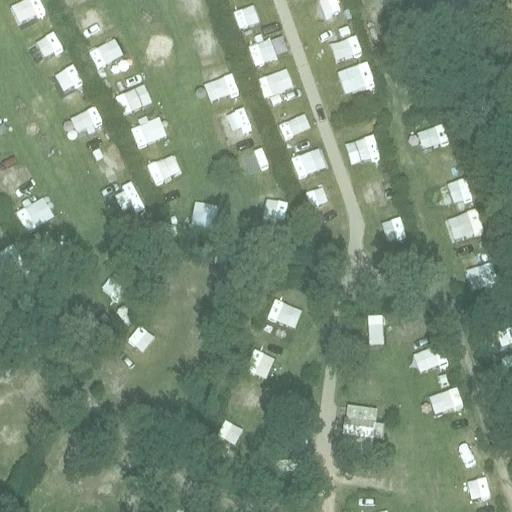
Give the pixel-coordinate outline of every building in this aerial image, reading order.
[(35,0),(12,0),(18,16),(38,9),(35,0)] [(80,0),(61,7),(67,24),(87,17),(81,0),(80,0)] [(318,0),(320,12),(341,9),(340,0),(318,0)] [(497,0),(433,0),(387,18),(401,55),(503,16),(497,0)] [(225,11),(232,26),(253,17),(246,2),(225,11)] [(346,19),(326,23),(331,43),(350,39),(346,19)] [(200,49),(219,41),(212,25),(193,34),(200,49)] [(239,45),(246,67),(269,59),(261,37),(239,45)] [(112,42),(86,54),(91,67),(118,55),(112,42)] [(342,81),(362,80),(361,59),(340,60),(342,81)] [(203,89),(234,83),(230,67),(199,74),(203,89)] [(107,92),(120,105),(136,89),(124,76),(107,92)] [(272,128),(299,116),(291,96),(263,108),(272,128)] [(77,124),(95,115),(88,100),(70,108),(77,124)] [(245,107),(215,118),(222,138),(252,128),(245,107)] [(140,115),(120,126),(130,145),(150,135),(140,115)] [(259,143),(238,150),(243,168),(264,161),(259,143)] [(368,172),(373,192),(385,189),(380,169),(368,172)] [(19,191),(5,199),(13,213),(27,204),(19,191)] [(376,217),(379,235),(401,231),(397,212),(376,217)] [(10,246),(0,251),(0,261),(4,270),(19,262),(10,246)] [(376,411),(348,407),(342,449),(371,453),(372,440),(382,441),(384,426),(375,424),(376,411)]
